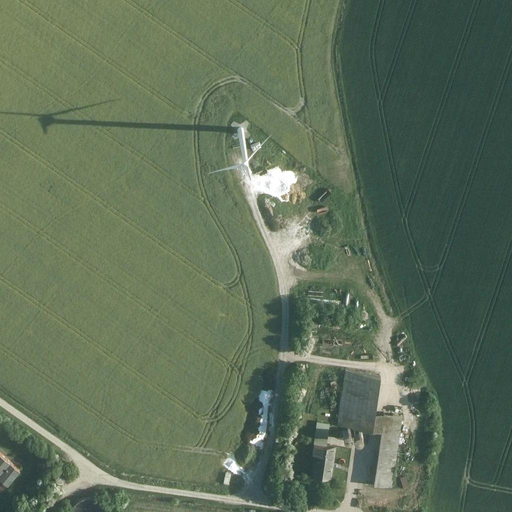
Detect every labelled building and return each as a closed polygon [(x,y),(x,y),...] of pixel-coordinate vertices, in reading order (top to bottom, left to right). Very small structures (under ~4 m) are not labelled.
[(238,121),(234,126),(243,132),(246,127),(251,130),(254,127),(246,121),(244,125),(238,121)] [(262,141),(254,145),(257,149),(265,145),(262,141)] [(317,334),(374,341),(376,327),(318,319),(317,334)] [(381,375),(344,371),(338,424),(374,429),(376,415),(381,375)] [(390,485),(399,418),(376,415),(374,429),(368,482),(390,485)] [(338,445),(315,440),(308,476),(331,481),(338,445)] [(21,466),(0,448),(0,477),(7,483),(21,466)] [(408,475),(403,477),(406,487),(411,485),(408,475)] [(103,499),(99,497),(92,496),(84,497),(78,501),(73,507),(71,511),(111,511),(108,505),(103,499)]
